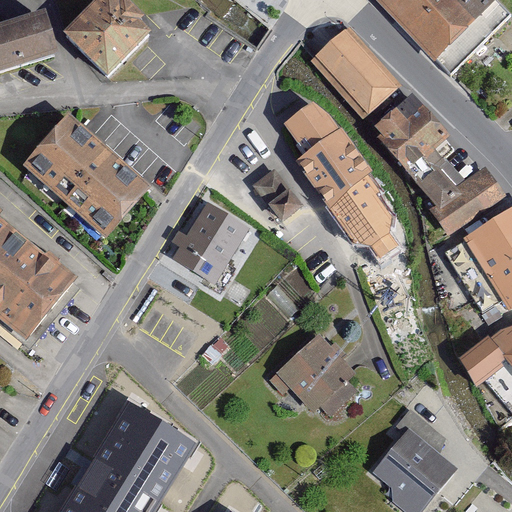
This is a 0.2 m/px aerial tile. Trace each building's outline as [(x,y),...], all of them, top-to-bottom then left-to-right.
[(93,0),(64,30),(108,73),(151,29),(141,19),(145,14),(130,0),(93,0)] [(496,0),(381,0),(451,72),(510,15),(496,0)] [(46,9),(0,23),(0,71),(59,53),(46,9)] [(345,29),(308,60),(357,118),(394,87),(345,29)] [(406,91),(362,128),(407,183),(452,145),(406,91)] [(140,186),(60,115),(15,166),(94,237),(140,186)] [(312,143),(291,160),(356,242),(399,208),(367,168),(345,185),(312,143)] [(478,165),(422,200),(443,233),(499,198),(478,165)] [(277,167),(255,187),(286,222),(309,202),(277,167)] [(265,238),(207,201),(168,264),(227,300),(265,238)] [(511,301),(511,206),(447,245),(488,315),(511,301)] [(67,275),(0,217),(0,325),(13,337),(67,275)] [(191,300),(153,277),(105,355),(143,378),(191,300)] [(480,337),(450,361),(469,391),(502,364),(511,376),(511,331),(490,348),(480,337)] [(358,389),(312,337),(266,377),(312,430),(358,389)] [(0,368),(0,391),(11,378),(0,368)] [(162,511),(200,460),(96,386),(34,473),(87,511),(162,511)] [(446,439),(411,409),(396,427),(404,433),(409,428),(440,454),(446,439)] [(440,454),(409,428),(404,433),(372,472),(391,488),(393,502),(405,511),(422,511),(459,469),(440,454)]
